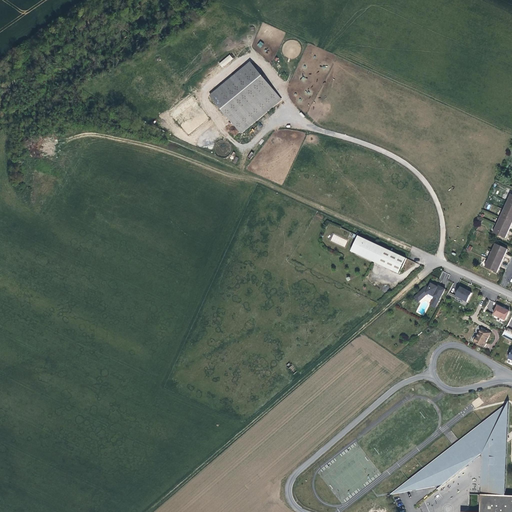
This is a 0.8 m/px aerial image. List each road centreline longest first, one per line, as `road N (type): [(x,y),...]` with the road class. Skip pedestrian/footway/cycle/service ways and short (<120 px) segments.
road 1 (track): [(438,260),(150,511)]
road 2 (track): [(438,260),(442,217),(415,171),(382,150),(278,115)]
road 3 (track): [(261,181),(118,137),(84,134),(60,143)]
road 4 (residential): [(303,511),(289,497),(294,475),(415,378)]
road 5 (track): [(417,252),(252,176)]
road 6 (track): [(119,0),(41,57),(0,105)]
